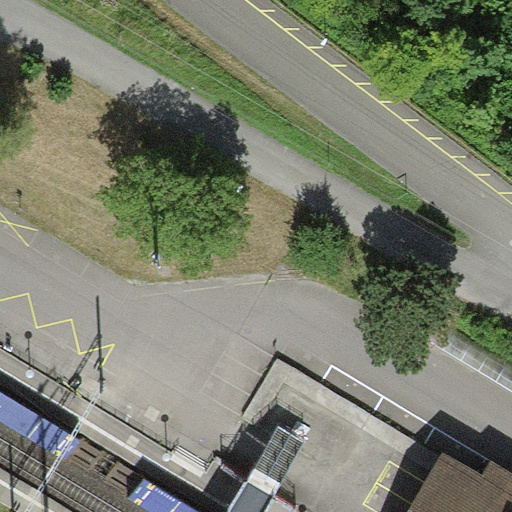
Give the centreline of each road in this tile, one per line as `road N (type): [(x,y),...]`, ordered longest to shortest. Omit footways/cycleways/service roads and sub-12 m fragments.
road 1 (unclassified): [(511,304),(0,5)]
road 2 (unclassified): [(511,233),(207,0)]
